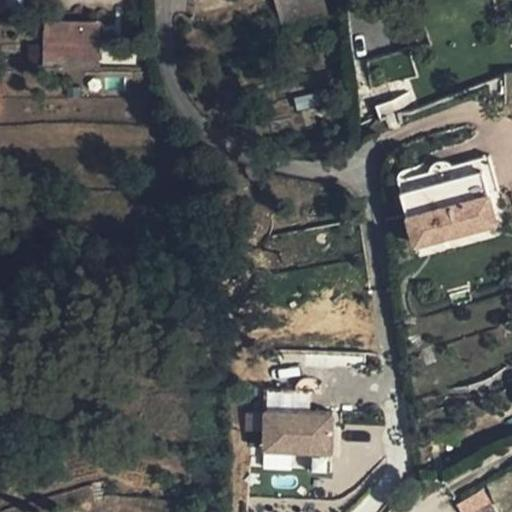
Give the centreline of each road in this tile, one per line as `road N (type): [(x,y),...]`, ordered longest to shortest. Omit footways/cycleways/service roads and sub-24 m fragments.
road 1 (residential): [(166,0),(171,65),(202,118),(248,155),(356,175),(368,189),(396,440),(393,475),(361,511)]
road 2 (unknown): [(356,175),(501,117)]
